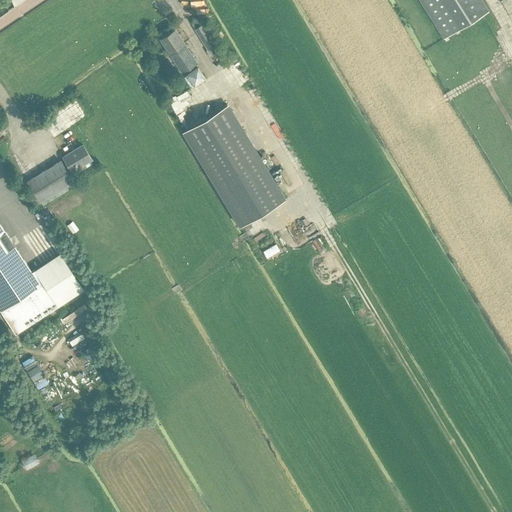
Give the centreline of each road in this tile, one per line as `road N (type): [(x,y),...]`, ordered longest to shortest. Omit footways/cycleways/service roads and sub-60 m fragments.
road 1 (track): [(492,511),(307,200),(219,76)]
road 2 (track): [(307,200),(164,297)]
